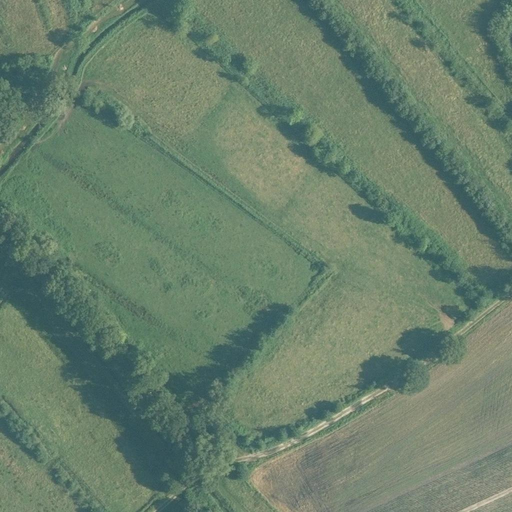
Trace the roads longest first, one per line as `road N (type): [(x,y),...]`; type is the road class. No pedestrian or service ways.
road 1 (track): [(212,468),(392,378),(511,287)]
road 2 (track): [(198,478),(0,254)]
road 3 (track): [(0,151),(59,90),(87,41),(149,0)]
